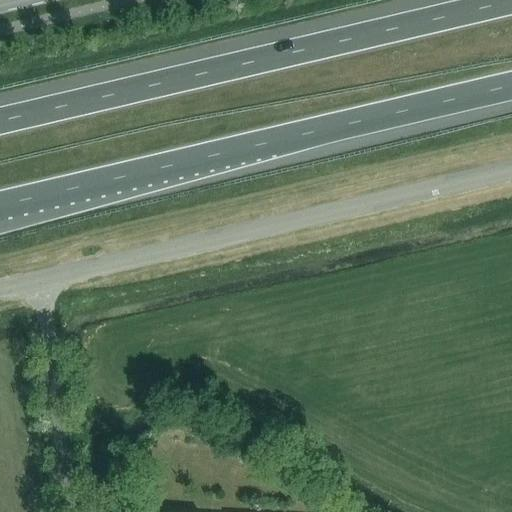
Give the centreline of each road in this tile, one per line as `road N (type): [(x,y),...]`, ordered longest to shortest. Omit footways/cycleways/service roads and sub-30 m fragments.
road 1 (motorway): [(511,1),(0,122)]
road 2 (motorway): [(0,206),(511,86)]
road 3 (unclassified): [(0,288),(511,169)]
